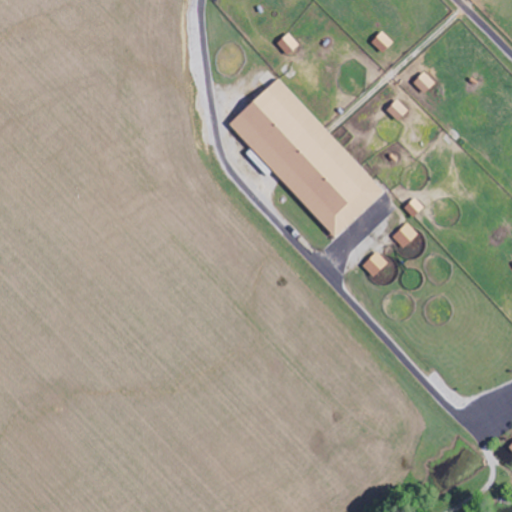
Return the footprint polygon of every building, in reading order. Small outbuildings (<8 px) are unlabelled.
[(372,43),(384,53),(393,42),(382,32),(372,43)] [(288,55),(299,45),(289,33),(278,43),(288,55)] [(278,78),(229,124),(335,237),(384,191),(278,78)] [(388,110),(399,121),(409,111),(398,100),(388,110)] [(414,217),(424,208),(415,198),(405,207),(414,217)] [(419,234),(408,223),(394,236),(404,248),(419,234)] [(374,277),(389,263),(379,252),(364,266),(374,277)]
